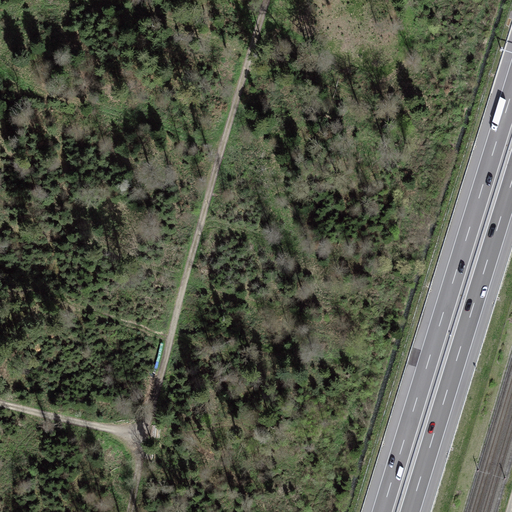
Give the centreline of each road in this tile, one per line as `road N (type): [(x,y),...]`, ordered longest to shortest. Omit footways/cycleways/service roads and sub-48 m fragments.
road 1 (track): [(132,511),(222,140),(267,0)]
road 2 (motorway): [(511,91),(382,511)]
road 3 (motorway): [(409,511),(511,180)]
road 4 (track): [(149,436),(0,400)]
